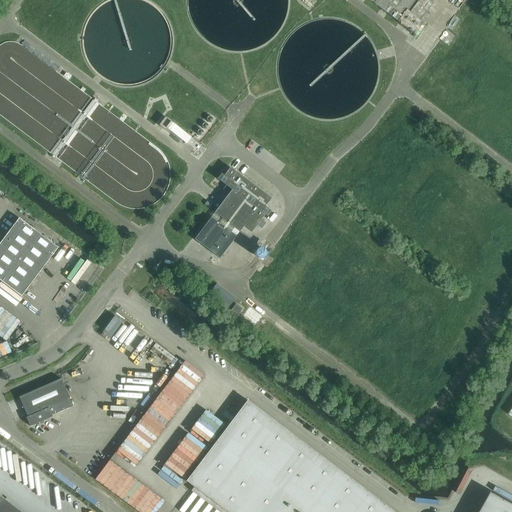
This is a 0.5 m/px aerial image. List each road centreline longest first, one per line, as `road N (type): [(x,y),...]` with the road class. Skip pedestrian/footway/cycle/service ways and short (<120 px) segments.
road 1 (unclassified): [(0,378),(56,353),(122,272)]
road 2 (unclassified): [(117,511),(0,421)]
